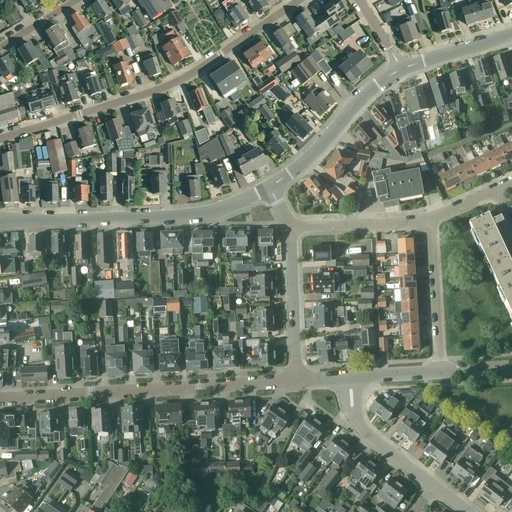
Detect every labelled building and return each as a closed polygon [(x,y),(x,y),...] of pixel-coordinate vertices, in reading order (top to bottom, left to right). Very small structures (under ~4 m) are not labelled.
[(30,6),(26,0),(17,0),(18,2),(19,1),(25,9),(30,6)] [(101,0),(92,6),(100,20),(102,19),(105,23),(111,20),(109,15),(110,14),(101,0)] [(126,0),(112,0),(122,15),(126,13),(125,11),(129,9),(126,4),(128,3),(126,0)] [(136,0),(142,8),(144,7),(152,20),(169,9),(162,0),(136,0)] [(225,0),(220,4),(223,9),(233,3),(230,0),(225,0)] [(261,10),(254,0),(244,0),(248,5),(249,4),(255,14),(261,10)] [(254,0),(261,10),(267,5),(263,0),(254,0)] [(319,17),(327,30),(339,22),(335,15),(344,9),(337,0),(334,0),(322,8),(326,13),(319,17)] [(473,0),(475,4),(480,21),(493,17),(489,3),(481,5),(480,4),(482,2),(480,0),(473,0)] [(235,2),(225,10),(228,14),(227,15),(235,28),(239,25),(240,25),(247,20),(236,3),(235,2)] [(480,21),(475,4),(470,6),(470,8),(462,10),(467,25),(480,21)] [(407,8),(410,17),(417,14),(413,5),(407,8)] [(441,9),(433,12),(435,17),(434,17),(439,33),(450,29),(448,20),(450,20),(448,13),(447,13),(446,9),(445,8),(441,9)] [(213,16),(216,19),(220,20),(224,18),(224,14),(222,10),(218,9),(214,12),(213,16)] [(146,24),(138,11),(132,14),(140,28),(146,24)] [(174,28),(181,24),(183,23),(176,11),(167,16),(174,28)] [(16,12),(5,18),(10,26),(21,20),(16,12)] [(317,37),(327,30),(319,17),(312,22),(306,12),(295,20),(308,39),(315,34),(317,37)] [(91,25),(89,26),(86,20),(84,21),(79,13),(71,17),(76,26),(71,29),(83,48),(90,44),(87,39),(96,33),(91,25)] [(406,45),(418,40),(412,24),(410,18),(398,22),(400,28),(406,45)] [(72,51),(69,45),(67,43),(66,41),(67,41),(66,40),(67,39),(65,36),(65,35),(64,36),(57,26),(50,30),(62,49),(70,63),(76,61),(71,52),(72,51)] [(350,27),(341,33),(338,35),(343,42),(355,34),(350,27)] [(271,36),(281,49),(282,49),(287,56),(275,64),(282,74),(300,61),(293,52),(295,50),(290,43),(291,42),(281,29),(271,36)] [(70,63),(62,49),(50,30),(44,34),(50,45),(49,45),(51,49),(52,48),(53,49),(56,53),(55,54),(58,57),(49,62),(54,71),(70,63)] [(170,30),(164,33),(168,38),(173,35),(171,31),(170,30)] [(104,34),(109,43),(115,40),(109,31),(104,34)] [(168,38),(164,33),(159,36),(162,42),(168,38)] [(133,35),(126,39),(131,50),(139,47),(133,35)] [(168,38),(171,43),(170,44),(176,53),(178,52),(182,60),(185,59),(186,59),(189,58),(189,56),(190,55),(180,38),(177,40),(174,35),(173,35),(168,38)] [(125,39),(112,45),(116,54),(129,48),(125,39)] [(253,49),(262,62),(272,55),(263,42),(253,49)] [(38,58),(29,43),(18,50),(27,65),(38,58)] [(178,62),(181,61),(182,60),(178,52),(176,53),(170,44),(161,49),(172,66),(173,65),(175,66),(178,64),(178,62)] [(262,62),(253,49),(243,56),(252,69),(259,64),(263,69),(261,70),(265,76),(269,73),(265,67),(262,62)] [(359,52),(350,59),(363,74),(371,66),(370,66),(372,64),(367,59),(366,60),(359,52)] [(145,63),(143,63),(145,71),(146,70),(149,77),(151,76),(152,76),(160,74),(154,55),(144,58),(145,63)] [(511,78),(504,55),(499,57),(497,56),(495,57),(495,58),(494,59),(501,81),(511,78)] [(6,82),(4,79),(15,73),(6,57),(0,60),(0,72),(1,74),(0,74),(0,83),(1,86),(6,82)] [(320,72),(315,64),(309,57),(301,63),(302,64),(291,72),(301,86),(313,77),(320,72)] [(47,73),(53,71),(46,58),(40,62),(47,73)] [(83,58),(76,62),(79,68),(86,65),(83,58)] [(315,64),(320,72),(324,76),(330,71),(322,59),(315,64)] [(341,75),(343,73),(351,83),(352,83),(354,84),(359,79),(358,78),(361,75),(348,61),(344,65),(341,62),(334,67),(341,75)] [(479,80),(481,86),(493,83),(487,61),(474,64),(476,71),(473,72),(476,81),(479,80)] [(126,62),(113,67),(119,86),(133,82),(129,69),(130,69),(131,69),(129,63),(128,64),(127,64),(126,62)] [(233,63),(221,70),(236,92),(236,91),(234,88),(245,81),(233,63)] [(265,67),(269,73),(274,69),(271,64),(265,67)] [(47,73),(51,82),(52,85),(58,84),(58,85),(59,87),(58,87),(61,99),(63,98),(65,104),(72,102),(64,77),(58,79),(55,70),(47,73)] [(225,99),(236,92),(221,70),(210,78),(225,99)] [(84,76),(83,76),(85,81),(84,81),(89,96),(101,93),(96,78),(96,77),(94,72),(84,76)] [(462,72),(449,76),(454,91),(456,91),(457,95),(466,93),(464,88),(466,87),(462,72)] [(51,82),(47,73),(39,76),(42,85),(51,82)] [(64,77),(72,102),(78,100),(80,99),(75,82),(78,82),(75,73),(64,77)] [(262,83),(257,76),(252,80),(262,95),(278,85),(272,77),(262,83)] [(100,80),(103,90),(108,89),(105,78),(100,80)] [(448,107),(447,105),(448,105),(440,79),(430,82),(438,108),(439,108),(441,114),(448,111),(447,109),(448,107)] [(26,94),(23,83),(18,85),(20,92),(21,95),(25,94),(26,94)] [(277,87),(272,92),(283,102),(288,97),(277,87)] [(415,89),(414,90),(419,112),(429,110),(424,88),(416,90),(415,89)] [(494,99),(500,97),(498,88),(491,89),(494,99)] [(47,91),(38,94),(42,110),(44,109),(45,110),(48,109),(49,108),(54,106),(49,90),(47,91)] [(199,90),(188,94),(196,113),(202,110),(208,126),(216,123),(209,106),(207,108),(199,90)] [(315,90),(304,101),(312,109),(317,105),(325,113),(334,103),(324,92),(320,95),(315,90)] [(417,113),(419,112),(414,90),(412,90),(412,91),(405,93),(410,114),(407,115),(409,124),(420,121),(417,113)] [(20,92),(12,94),(0,97),(0,123),(18,118),(16,105),(14,106),(13,103),(23,101),(21,95),(20,92)] [(38,94),(26,97),(31,113),(36,111),(38,113),(41,112),(41,110),(42,110),(38,94)] [(486,106),(483,95),(477,97),(479,107),(486,106)] [(173,100),(161,105),(167,119),(169,125),(178,122),(175,116),(180,114),(177,107),(176,108),(173,100)] [(265,106),(259,111),(267,122),(273,117),(265,106)] [(287,106),(283,109),(288,114),(292,111),(287,106)] [(371,113),(370,113),(381,125),(385,130),(393,123),(389,118),(379,106),(375,110),(373,110),(371,111),(371,113)] [(228,109),(220,115),(229,129),(237,123),(228,109)] [(146,134),(145,134),(147,140),(148,140),(150,146),(155,144),(153,139),(156,138),(152,127),(147,110),(139,113),(146,134)] [(146,134),(139,113),(131,115),(137,132),(139,137),(145,134),(146,134)] [(296,116),(290,121),(286,125),(290,129),(296,135),(297,134),(302,140),(304,138),(306,138),(307,137),(307,135),(312,131),(300,119),(300,120),(296,116)] [(106,124),(111,142),(116,141),(119,152),(135,150),(130,135),(125,137),(119,120),(106,124)] [(186,121),(178,124),(182,135),(190,132),(186,121)] [(244,123),(239,127),(252,143),(257,139),(244,123)] [(364,146),(368,143),(375,137),(379,141),(384,137),(376,128),(371,132),(364,124),(353,133),(364,146)] [(89,127),(75,132),(81,150),(95,145),(89,127)] [(410,127),(401,130),(400,130),(404,145),(414,142),(410,127)] [(436,127),(428,128),(431,140),(439,138),(436,127)] [(204,129),(194,133),(199,146),(209,140),(204,129)] [(456,129),(441,134),(445,143),(459,139),(456,129)] [(283,154),(282,153),(289,148),(276,131),(267,138),(270,142),(268,143),(278,156),(279,155),(280,156),(283,154)] [(399,132),(392,134),(386,139),(394,149),(398,145),(403,144),(399,132)] [(44,134),(46,142),(52,174),(67,171),(60,139),(51,141),(49,133),(44,134)] [(225,134),(219,137),(227,156),(233,153),(225,134)] [(494,138),(499,148),(505,161),(511,157),(511,142),(504,146),(500,136),(494,138)] [(217,138),(201,147),(203,153),(206,152),(210,163),(224,157),(217,138)] [(80,155),(75,142),(64,146),(68,159),(80,155)] [(489,150),(487,151),(483,153),(484,155),(491,167),(499,164),(499,165),(506,162),(505,161),(499,148),(489,152),(489,150)] [(258,149),(247,156),(254,170),(266,163),(258,149)] [(359,150),(357,160),(369,162),(370,152),(359,150)] [(387,154),(371,151),(368,167),(380,170),(382,158),(386,159),(387,154)] [(8,173),(8,176),(14,174),(11,152),(1,155),(4,174),(8,173)] [(339,152),(331,162),(344,171),(351,161),(339,152)] [(116,154),(108,154),(108,173),(116,173),(116,154)] [(474,160),(473,158),(472,154),(466,156),(469,162),(476,174),(484,171),(485,172),(491,168),(491,167),(484,155),(474,160)] [(439,155),(432,157),(434,164),(442,161),(439,155)] [(243,176),(254,170),(247,156),(235,162),(243,176)] [(336,180),(344,171),(331,162),(324,172),(336,180)] [(476,174),(469,162),(460,166),(459,164),(458,165),(453,167),(454,169),(461,182),(461,181),(469,177),(470,179),(476,175),(476,174)] [(193,170),(194,177),(186,177),(188,198),(200,197),(198,177),(202,176),(201,165),(196,165),(196,170),(193,170)] [(227,186),(227,184),(228,184),(223,169),(223,170),(221,165),(211,169),(212,173),(211,174),(213,181),(214,181),(217,188),(222,186),(223,187),(227,186)] [(359,173),(366,174),(368,166),(360,165),(359,173)] [(444,171),(443,172),(439,173),(440,175),(439,175),(446,190),(446,189),(446,188),(454,184),(455,185),(462,182),(461,182),(454,169),(445,173),(444,171)] [(417,171),(390,176),(389,170),(371,173),(377,199),(379,199),(380,204),(384,203),(384,205),(384,206),(397,203),(397,202),(395,203),(395,201),(422,196),(417,171)] [(165,171),(157,171),(151,171),(152,179),(150,180),(150,185),(152,186),(152,194),(153,194),(154,196),(159,196),(160,194),(165,194),(164,184),(166,184),(165,171)] [(14,175),(1,180),(3,195),(4,204),(17,203),(14,175)] [(333,187),(329,190),(327,187),(326,188),(320,181),(318,183),(314,178),(305,186),(314,197),(321,192),(327,199),(329,197),(334,204),(340,199),(339,198),(341,197),(333,187)] [(100,185),(100,202),(102,201),(103,203),(107,203),(108,201),(112,201),(111,185),(110,185),(110,179),(100,180),(100,185)] [(122,185),(121,185),(122,201),(124,201),(125,203),(128,203),(129,201),(133,201),(133,185),(132,179),(122,179),(122,185)] [(19,194),(21,194),(22,194),(22,203),(34,203),(34,183),(29,183),(29,180),(18,181),(19,194)] [(85,181),(81,181),(74,182),(75,187),(74,187),(74,202),(76,202),(77,204),(81,204),(82,202),(87,202),(86,194),(88,194),(88,186),(86,186),(85,181)] [(57,182),(43,183),(43,187),(43,194),(45,193),(46,202),(51,202),(52,204),(56,203),(57,202),(58,202),(57,182)] [(351,184),(344,193),(356,202),(362,193),(351,184)] [(483,255),(495,280),(511,317),(511,272),(511,271),(499,245),(486,216),(489,215),(488,214),(469,223),(472,231),(483,255)] [(503,223),(500,217),(491,222),(494,227),(503,223)] [(239,232),(235,232),(236,254),(244,253),(244,248),(246,247),(248,247),(250,246),(250,241),(248,239),(246,239),(246,232),(245,232),(244,229),(240,229),(239,232)] [(265,229),(264,231),(259,232),(259,248),(264,248),(264,258),(270,258),(270,247),(272,247),(271,231),(270,231),(269,229),(265,229)] [(205,233),(201,233),(202,254),(211,254),(211,248),(212,248),(212,233),(211,233),(210,230),(206,230),(205,233)] [(228,230),(227,233),(225,233),(226,248),(228,248),(228,254),(236,254),(235,232),(233,233),(231,230),(228,230)] [(191,242),(189,243),(189,247),(192,247),(192,262),(197,262),(197,261),(202,261),(202,254),(201,233),(198,234),(197,231),(193,231),(192,234),(191,234),(191,242)] [(171,234),(172,255),(180,255),(180,249),(182,249),(181,233),(180,233),(179,232),(176,232),(175,234),(171,234)] [(162,256),(172,255),(171,234),(168,234),(167,233),(164,233),(163,234),(161,235),(162,256)] [(120,236),(118,236),(119,260),(130,259),(130,235),(125,236),(124,234),(121,234),(120,236)] [(150,235),(137,235),(138,252),(138,257),(150,257),(150,251),(152,251),(154,251),(154,242),(152,242),(151,242),(150,235)] [(51,238),(53,254),(53,258),(59,258),(59,254),(66,254),(66,247),(64,247),(64,237),(58,238),(57,236),(54,236),(53,238),(51,238)] [(76,246),(74,247),(74,248),(74,250),(76,251),(76,259),(88,259),(87,237),(82,237),(81,236),(79,236),(78,236),(77,237),(75,237),(76,246)] [(110,264),(109,265),(108,236),(97,237),(97,252),(98,252),(98,258),(92,259),(93,273),(99,272),(99,268),(102,267),(103,278),(114,277),(113,269),(113,264),(110,264)] [(29,246),(28,246),(28,252),(29,253),(29,258),(41,258),(41,253),(41,238),(29,238),(29,246)] [(398,241),(399,255),(413,254),(413,252),(415,252),(415,246),(413,246),(413,240),(398,241)] [(11,247),(3,248),(4,255),(19,253),(18,243),(11,244),(11,247)] [(314,262),(326,262),(327,268),(343,267),(343,262),(343,261),(330,262),(330,248),(313,248),(313,249),(312,250),(312,254),(314,255),(314,262)] [(399,255),(399,267),(414,266),(413,254),(399,255)] [(353,264),(353,267),(369,267),(369,257),(353,257),(353,264)] [(0,275),(15,274),(14,260),(0,260),(0,275)] [(236,266),(237,272),(245,272),(245,266),(242,266),(241,260),(236,260),(236,266)] [(150,263),(151,275),(159,274),(158,262),(150,263)] [(414,278),(414,266),(399,267),(400,278),(414,278)] [(80,269),(72,269),(73,287),(80,286),(80,269)] [(366,269),(353,269),(353,278),(366,277),(366,269)] [(186,285),(185,271),(176,271),(177,285),(186,285)] [(20,278),(22,289),(47,284),(45,273),(20,278)] [(313,277),(313,285),(339,284),(338,274),(320,275),(320,276),(313,277)] [(251,288),(272,287),(271,277),(250,278),(251,288)] [(400,278),(401,290),(415,289),(414,278),(400,278)] [(113,284),(113,282),(95,283),(96,300),(114,298),(113,284)] [(114,298),(133,297),(132,283),(113,284),(114,298)] [(200,286),(197,284),(190,284),(188,286),(188,290),(190,293),(197,293),(200,290),(200,286)] [(339,293),(339,284),(313,285),(314,293),(321,293),(321,294),(339,293)] [(252,297),(252,296),(257,296),(257,298),(272,298),(272,287),(251,288),(251,297),(252,297)] [(72,299),(71,289),(61,290),(62,300),(72,299)] [(401,290),(401,302),(416,301),(415,289),(401,290)] [(371,290),(365,290),(361,290),(362,300),(368,299),(372,299),(371,290)] [(234,311),(233,306),(233,296),(221,296),(222,311),(234,311)] [(178,298),(165,299),(166,312),(179,311),(178,298)] [(193,299),(193,311),(208,311),(207,298),(193,299)] [(153,299),(153,315),(166,314),(165,299),(153,299)] [(358,302),(359,311),(372,310),(372,301),(358,302)] [(416,301),(401,302),(402,314),(417,313),(416,301)] [(61,310),(61,302),(51,302),(52,310),(61,310)] [(111,302),(99,302),(100,319),(112,318),(111,302)] [(245,306),(235,307),(236,315),(246,314),(245,306)] [(316,315),(316,319),(338,318),(344,318),(344,313),(344,308),(315,308),(315,309),(314,311),(314,314),(316,315)] [(252,315),(252,323),(273,322),(273,312),(257,312),(257,314),(252,315)] [(417,313),(402,314),(403,325),(418,325),(417,313)] [(339,328),(338,318),(316,319),(316,322),(314,323),(315,327),(316,327),(316,329),(339,328)] [(221,320),(213,321),(214,336),(222,335),(221,320)] [(274,332),(273,322),(252,323),(253,331),(258,331),(258,333),(274,332)] [(362,331),(368,330),(374,328),(373,322),(361,325),(362,331)] [(418,337),(418,325),(403,325),(398,326),(399,338),(403,337),(418,337)] [(127,341),(126,327),(117,328),(118,341),(127,341)] [(13,332),(8,332),(8,330),(0,330),(0,343),(15,343),(35,339),(33,330),(25,331),(26,333),(14,336),(13,332)] [(142,347),(141,341),(141,335),(139,335),(139,331),(136,332),(136,335),(135,335),(135,346),(134,346),(134,355),(135,374),(143,374),(142,347)] [(359,333),(361,349),(374,348),(372,332),(359,333)] [(161,345),(162,351),(162,357),(161,357),(160,358),(161,372),(162,373),(163,374),(167,374),(167,372),(171,372),(169,338),(169,336),(162,337),(162,345),(161,345)] [(169,338),(171,372),(174,372),(175,373),(179,373),(179,372),(181,371),(180,356),(179,356),(178,356),(177,344),(176,344),(176,336),(169,336),(169,338)] [(193,371),(197,371),(195,337),(190,337),(190,343),(189,343),(189,349),(186,349),(187,371),(188,371),(189,373),(192,372),(193,371)] [(204,355),(203,349),(203,344),(200,343),(200,337),(195,337),(197,371),(201,371),(201,372),(204,372),(205,370),(207,370),(206,355),(204,355)] [(419,342),(418,337),(403,337),(404,351),(419,350),(419,348),(421,348),(421,342),(419,342)] [(318,351),(319,355),(341,351),(347,351),(346,346),(347,346),(346,339),(333,341),(333,343),(317,345),(316,346),(316,350),(318,351)] [(379,339),(380,353),(388,352),(387,339),(379,339)] [(68,341),(63,342),(66,380),(70,380),(70,379),(71,379),(72,378),(72,368),(74,368),(73,359),(72,359),(72,348),(69,348),(68,341)] [(66,380),(63,342),(58,342),(59,349),(56,349),(56,355),(56,360),(56,361),(56,369),(58,369),(59,379),(61,379),(61,381),(66,380)] [(87,379),(91,379),(89,353),(89,347),(89,346),(83,346),(80,347),(80,351),(81,368),(83,368),(84,378),(86,378),(87,379)] [(142,347),(143,374),(152,374),(151,354),(150,354),(150,346),(142,347)] [(259,347),(253,347),(253,349),(253,357),(274,356),(274,352),(275,352),(275,348),(274,348),(274,346),(259,347)] [(229,370),(234,370),(233,369),(235,368),(234,353),(232,353),(231,347),(223,348),(225,369),(228,369),(229,370)] [(117,376),(115,349),(115,348),(107,349),(108,357),(107,357),(108,376),(117,376)] [(123,348),(115,349),(117,376),(125,375),(124,356),(123,356),(123,348)] [(221,369),(225,369),(223,348),(216,348),(216,354),(214,354),(215,370),(216,370),(216,371),(221,371),(221,369)] [(0,369),(2,370),(15,367),(16,352),(2,352),(2,351),(0,351),(0,369)] [(342,360),(341,351),(319,355),(319,358),(318,359),(318,363),(320,364),(320,365),(336,363),(336,361),(342,360)] [(89,353),(91,379),(95,379),(96,377),(97,377),(97,367),(99,367),(98,358),(97,358),(97,352),(89,353)] [(275,360),(274,356),(253,357),(251,357),(252,364),(259,364),(260,367),(275,366),(275,365),(276,364),(276,361),(275,360)] [(47,381),(46,367),(23,369),(23,366),(15,367),(16,382),(21,381),(21,382),(29,382),(30,382),(34,382),(35,382),(35,381),(39,381),(40,383),(44,383),(46,381),(47,381)] [(375,414),(378,416),(392,398),(385,393),(381,398),(380,397),(370,410),(371,410),(370,412),(373,414),(375,414)] [(398,403),(392,398),(378,416),(381,418),(380,420),(384,422),(385,422),(386,422),(396,409),(394,408),(398,403)] [(240,425),(239,402),(228,403),(229,419),(231,419),(232,425),(240,425)] [(249,402),(239,402),(240,425),(249,424),(248,418),(250,418),(249,402)] [(214,404),(204,405),(205,427),(206,427),(206,432),(214,431),(214,426),(214,420),(215,420),(214,404)] [(205,427),(204,405),(194,405),(195,421),(197,421),(197,427),(205,427)] [(180,406),(167,407),(168,424),(181,423),(180,406)] [(263,425),(270,430),(282,412),(277,408),(275,407),(273,406),(271,408),(265,419),(266,420),(263,425)] [(156,424),(168,424),(167,407),(156,408),(155,408),(156,424)] [(122,410),(123,424),(124,434),(134,433),(132,409),(122,410)] [(142,432),(141,426),(141,423),(143,423),(142,409),(132,409),(134,433),(134,439),(135,455),(141,455),(140,445),(140,432),(142,432)] [(78,434),(84,434),(88,434),(87,427),(84,427),(83,412),(77,413),(76,410),(72,411),(71,413),(70,413),(71,422),(70,422),(70,429),(72,429),(78,429),(78,434)] [(98,412),(98,410),(92,410),(93,434),(111,433),(110,412),(98,412)] [(42,439),(48,439),(48,444),(51,444),(49,412),(44,413),(43,415),(41,415),(42,420),(40,420),(41,433),(42,433),(42,439)] [(49,412),(51,444),(60,443),(59,432),(60,432),(59,419),(57,419),(57,414),(55,414),(54,412),(49,412)] [(282,412),(270,430),(276,435),(280,430),(282,431),(291,418),(282,412)] [(402,435),(405,437),(419,419),(412,414),(408,419),(407,418),(397,431),(398,431),(398,433),(401,435),(402,435)] [(0,416),(0,428),(8,428),(29,427),(28,417),(20,417),(20,418),(8,417),(0,416)] [(293,443),(299,448),(318,423),(315,421),(315,419),(313,417),(311,418),(310,417),(297,435),(296,437),(297,437),(293,443)] [(426,425),(419,419),(405,437),(408,439),(408,441),(411,443),(413,443),(423,430),(422,429),(426,425)] [(322,426),(318,423),(299,448),(305,452),(294,466),(301,471),(313,455),(307,450),(309,447),(310,448),(312,446),(313,447),(316,442),(317,442),(326,429),(325,429),(325,427),(323,425),(322,426)] [(29,435),(21,435),(21,440),(28,440),(29,439),(36,439),(36,429),(29,430),(29,435)] [(474,430),(471,433),(468,438),(473,442),(479,434),(474,430)] [(424,452),(433,458),(446,440),(439,435),(436,440),(434,439),(424,452)] [(338,438),(324,456),(321,460),(322,461),(321,462),(323,464),(324,463),(329,466),(332,462),(346,444),(342,441),(343,440),(340,438),(339,439),(338,438)] [(8,440),(0,439),(0,448),(7,449),(7,451),(18,451),(18,440),(14,440),(8,440)] [(446,440),(433,458),(441,464),(446,456),(448,458),(451,454),(449,452),(454,446),(446,440)] [(346,444),(332,462),(339,467),(343,462),(344,463),(354,451),(353,450),(353,448),(350,446),(349,447),(346,444)] [(268,447),(267,459),(275,460),(276,447),(268,447)] [(460,459),(461,459),(461,460),(452,473),(460,479),(473,461),(477,457),(479,455),(469,447),(460,459)] [(15,461),(18,461),(19,461),(21,461),(31,460),(37,460),(37,452),(15,452),(15,461)] [(37,453),(38,461),(48,460),(48,452),(37,453)] [(492,453),(484,463),(490,468),(498,457),(492,453)] [(359,482),(372,465),(369,463),(369,461),(368,460),(366,460),(365,459),(363,458),(349,476),(352,477),(348,481),(355,487),(359,482)] [(21,472),(20,467),(19,461),(18,461),(0,464),(0,479),(7,477),(7,479),(8,480),(16,478),(15,473),(21,472)] [(473,461),(460,479),(468,485),(478,472),(476,471),(480,466),(473,461)] [(47,478),(59,465),(56,462),(42,472),(47,478)] [(101,511),(104,508),(130,469),(121,466),(120,468),(111,462),(98,482),(106,488),(91,510),(83,505),(78,511),(101,511)] [(224,464),(225,477),(240,476),(239,463),(224,464)] [(207,464),(190,466),(191,476),(208,475),(207,464)] [(309,464),(298,479),(305,484),(316,469),(309,464)] [(59,465),(47,478),(52,484),(63,468),(60,465),(59,465)] [(224,465),(208,466),(209,477),(225,476),(224,465)] [(241,474),(253,474),(253,465),(241,465),(241,474)] [(372,465),(359,482),(368,489),(372,484),(371,483),(381,471),(379,470),(380,469),(377,467),(376,468),(372,465)] [(97,466),(93,472),(98,475),(102,469),(97,466)] [(152,466),(143,466),(141,472),(141,475),(153,480),(152,466)] [(486,499),(488,501),(503,482),(494,475),(496,472),(490,468),(482,479),(487,483),(479,494),(481,495),(480,496),(486,500),(486,499)] [(131,488),(139,475),(131,470),(123,482),(131,488)] [(321,487),(328,493),(341,476),(334,470),(321,487)] [(67,471),(62,478),(74,486),(78,479),(67,471)] [(62,478),(58,484),(69,492),(74,486),(62,478)] [(386,503),(399,486),(396,484),(396,482),(393,480),(392,481),(391,480),(378,497),(386,503)] [(505,497),(511,501),(511,499),(511,487),(511,488),(503,482),(488,501),(490,502),(489,503),(495,507),(495,506),(497,508),(505,497)] [(29,490),(30,487),(24,483),(23,485),(21,483),(17,488),(5,502),(13,509),(17,504),(17,503),(29,490)] [(277,488),(269,483),(265,489),(273,494),(277,488)] [(20,511),(31,500),(31,499),(35,495),(38,490),(34,486),(32,485),(30,487),(29,490),(17,503),(17,504),(13,509),(16,511),(20,511)] [(399,486),(386,503),(394,509),(407,492),(406,491),(406,490),(403,488),(402,488),(399,486)] [(370,495),(364,490),(357,499),(363,504),(370,495)] [(318,507),(324,511),(333,508),(334,507),(324,499),(318,507)] [(210,508),(216,511),(217,511),(222,505),(215,501),(210,508)] [(36,511),(51,511),(53,510),(43,503),(36,511)]
